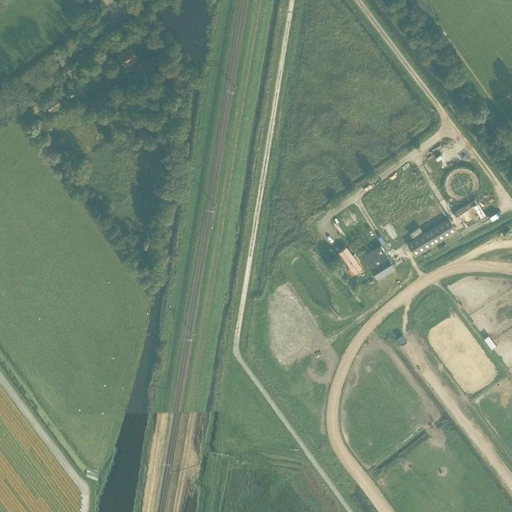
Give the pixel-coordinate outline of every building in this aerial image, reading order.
[(131,47),(119,55),(122,60),(119,63),(126,73),(130,70),(135,67),(139,72),(146,67),(131,47)] [(142,93),(149,88),(145,83),(138,88),(142,93)] [(52,112),(66,102),(61,94),(47,104),(42,108),(42,107),(39,104),(33,108),(36,113),(42,109),(46,115),(51,111),(52,112)] [(42,133),(50,128),(43,119),(36,124),(42,133)] [(451,219),(409,243),(417,256),(459,232),(451,219)] [(373,250),(363,256),(378,279),(396,269),(382,245),(373,250)] [(347,246),(339,252),(355,273),(363,267),(347,246)]
